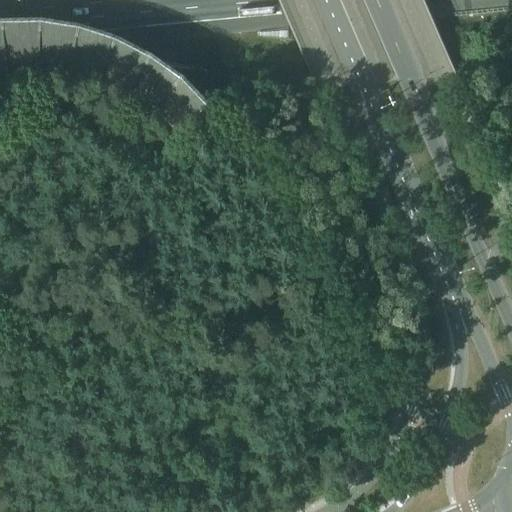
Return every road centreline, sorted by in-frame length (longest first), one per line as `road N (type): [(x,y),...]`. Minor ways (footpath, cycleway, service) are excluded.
road 1 (secondary): [(511,326),(377,0)]
road 2 (secondary): [(325,0),(449,286)]
road 3 (secondary): [(449,286),(460,363),(456,397),(414,492),(392,511)]
road 4 (motorway): [(0,21),(211,0)]
road 5 (secondary): [(449,286),(511,428)]
